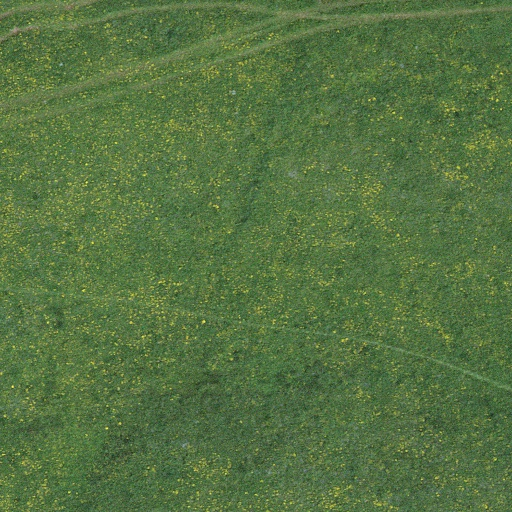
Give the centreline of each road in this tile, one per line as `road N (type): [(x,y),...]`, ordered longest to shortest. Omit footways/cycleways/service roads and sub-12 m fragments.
road 1 (track): [(446,0),(326,10),(276,0)]
road 2 (track): [(144,0),(14,19),(0,28)]
